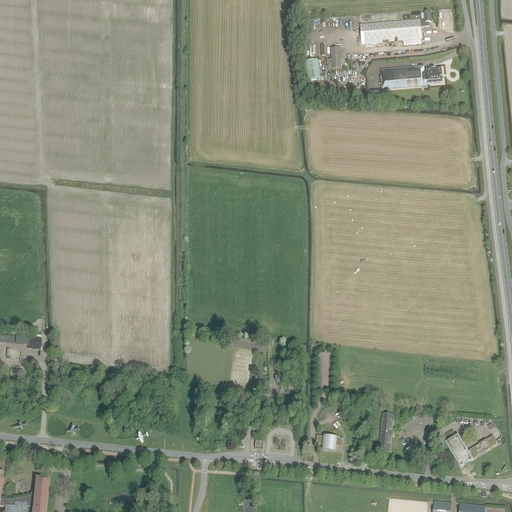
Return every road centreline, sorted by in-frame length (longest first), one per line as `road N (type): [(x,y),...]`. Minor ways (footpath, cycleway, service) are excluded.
road 1 (unclassified): [(463,0),(507,380)]
road 2 (track): [(182,0),(182,380)]
road 3 (primary): [(511,313),(478,0)]
road 4 (unclassified): [(511,232),(491,0)]
road 5 (unclassified): [(0,435),(205,456)]
road 6 (unclassified): [(215,457),(342,471)]
